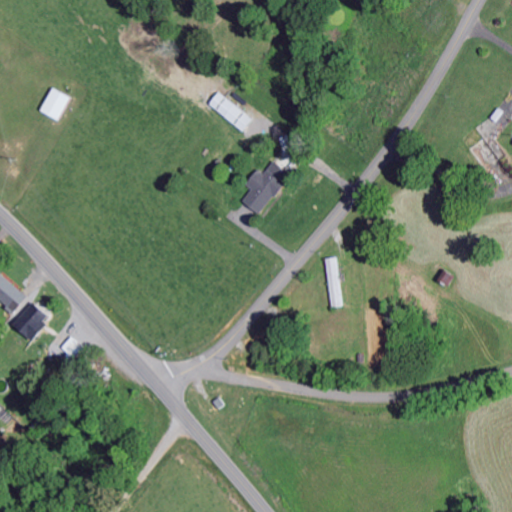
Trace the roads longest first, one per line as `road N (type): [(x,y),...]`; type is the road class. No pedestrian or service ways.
road 1 (tertiary): [(205,361),(237,334),(390,149),(480,0)]
road 2 (secondary): [(264,511),(0,216)]
road 3 (residential): [(156,385),(205,361),(272,384),(388,396),(511,370)]
